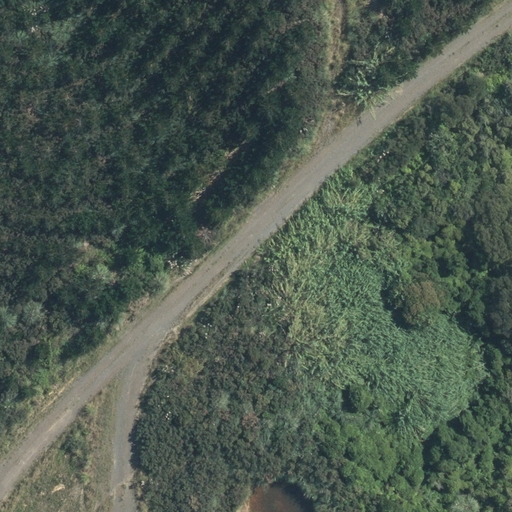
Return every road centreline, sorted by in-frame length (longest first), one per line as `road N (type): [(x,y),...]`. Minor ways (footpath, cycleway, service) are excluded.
road 1 (track): [(0,504),(68,370),(198,284),(239,194)]
road 2 (track): [(511,27),(334,145),(239,194)]
road 3 (track): [(239,194),(296,0)]
road 4 (track): [(115,511),(115,426),(133,327)]
